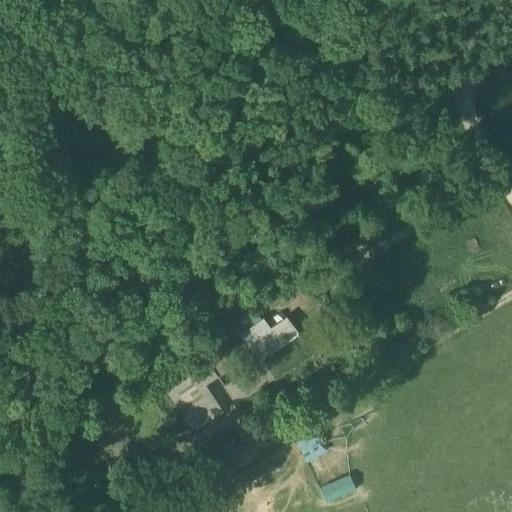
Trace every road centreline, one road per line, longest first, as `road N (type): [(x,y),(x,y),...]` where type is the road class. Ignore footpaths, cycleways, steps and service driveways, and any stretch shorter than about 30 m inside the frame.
road 1 (track): [(107,0),(449,96)]
road 2 (track): [(511,206),(449,96)]
